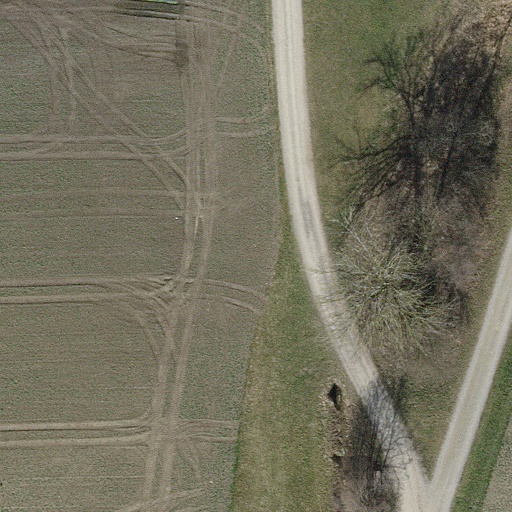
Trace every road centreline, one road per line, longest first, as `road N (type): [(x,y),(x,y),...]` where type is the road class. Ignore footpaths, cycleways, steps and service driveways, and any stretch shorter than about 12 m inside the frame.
road 1 (track): [(417,511),(336,306),(302,170),(290,0)]
road 2 (track): [(433,511),(511,269)]
